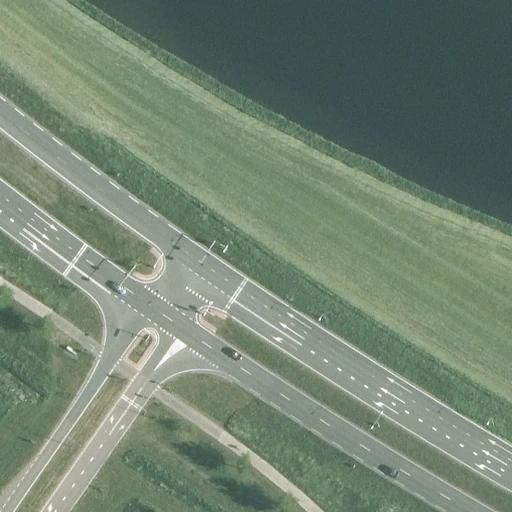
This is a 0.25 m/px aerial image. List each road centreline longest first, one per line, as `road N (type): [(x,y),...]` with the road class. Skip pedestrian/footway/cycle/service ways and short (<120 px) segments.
road 1 (trunk): [(511,458),(199,265)]
road 2 (trunk): [(183,338),(462,511)]
road 3 (trunk): [(199,265),(0,112)]
road 4 (unclassified): [(144,309),(5,511)]
road 5 (unclassified): [(52,511),(183,338)]
road 6 (trunk): [(0,201),(144,309)]
